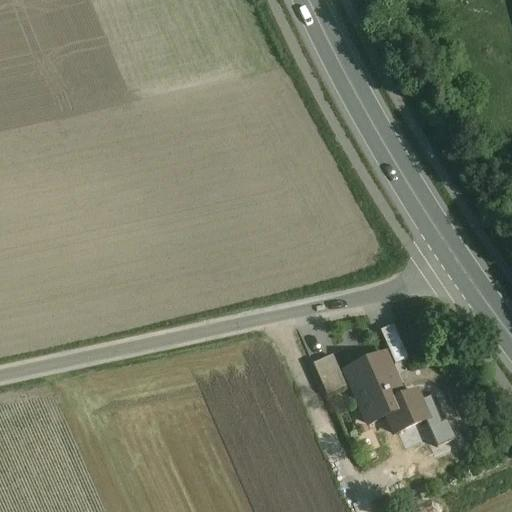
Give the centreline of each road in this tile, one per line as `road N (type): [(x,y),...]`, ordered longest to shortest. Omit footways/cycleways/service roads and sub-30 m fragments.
road 1 (unclassified): [(460,267),(431,283),(0,377)]
road 2 (primary): [(307,0),(384,147),(460,267)]
